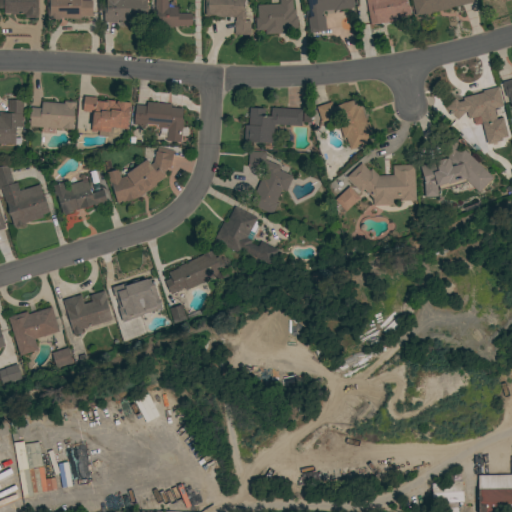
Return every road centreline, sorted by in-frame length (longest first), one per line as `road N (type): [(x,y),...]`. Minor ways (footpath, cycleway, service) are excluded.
road 1 (residential): [(511,33),(404,65),(309,77),(215,79),(0,63)]
road 2 (residential): [(215,79),(205,175),(189,201),(166,222),(0,277)]
